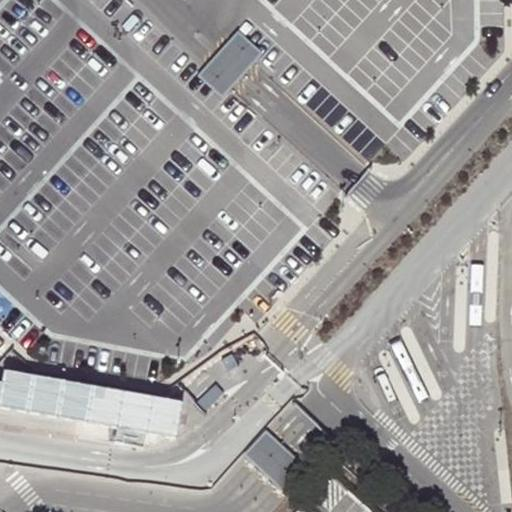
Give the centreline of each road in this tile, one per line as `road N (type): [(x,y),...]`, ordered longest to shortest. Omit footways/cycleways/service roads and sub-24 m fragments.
road 1 (unclassified): [(448,511),(334,406),(329,381),(361,333),(511,171)]
road 2 (residential): [(297,379),(197,467),(0,448)]
